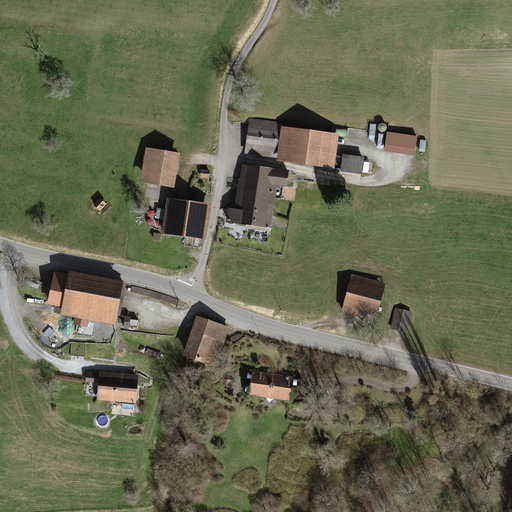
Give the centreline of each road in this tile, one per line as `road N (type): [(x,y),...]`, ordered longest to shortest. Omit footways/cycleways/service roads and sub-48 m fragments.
road 1 (tertiary): [(0,243),(163,283),(266,326),(511,385)]
road 2 (track): [(189,293),(203,266),(232,78),(274,0)]
road 3 (track): [(395,173),(511,200)]
